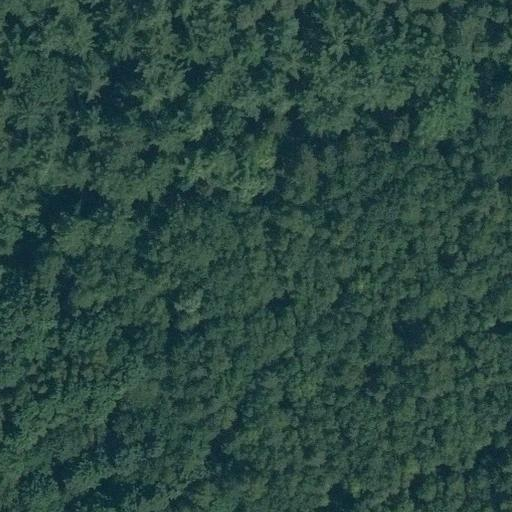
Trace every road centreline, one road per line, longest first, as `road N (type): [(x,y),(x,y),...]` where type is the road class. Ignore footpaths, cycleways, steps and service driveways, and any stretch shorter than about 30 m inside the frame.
road 1 (track): [(0,139),(115,311),(274,511)]
road 2 (track): [(288,0),(0,124)]
